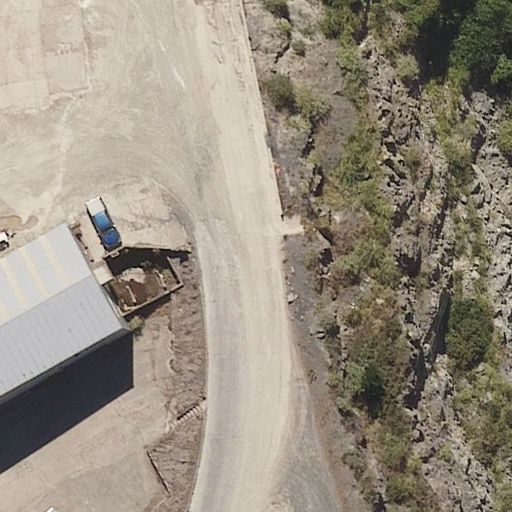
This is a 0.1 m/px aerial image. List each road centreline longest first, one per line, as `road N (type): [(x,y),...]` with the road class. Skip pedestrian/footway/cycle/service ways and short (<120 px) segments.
road 1 (track): [(0,178),(83,155),(149,154),(212,179),(252,241)]
road 2 (track): [(252,241),(218,0)]
